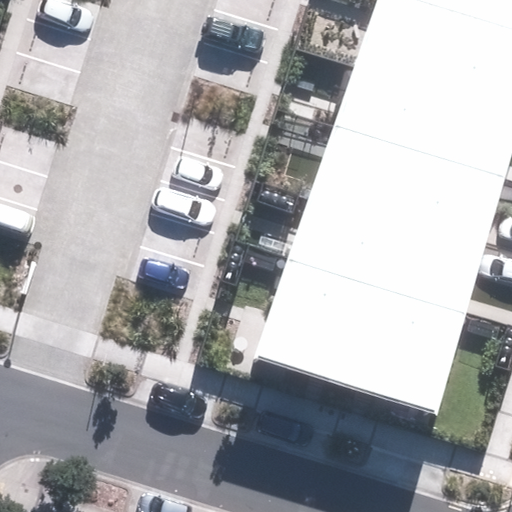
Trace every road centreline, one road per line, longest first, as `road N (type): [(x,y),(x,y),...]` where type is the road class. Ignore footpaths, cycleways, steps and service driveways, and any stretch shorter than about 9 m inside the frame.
road 1 (residential): [(34,421),(164,0)]
road 2 (residential): [(332,511),(34,421)]
